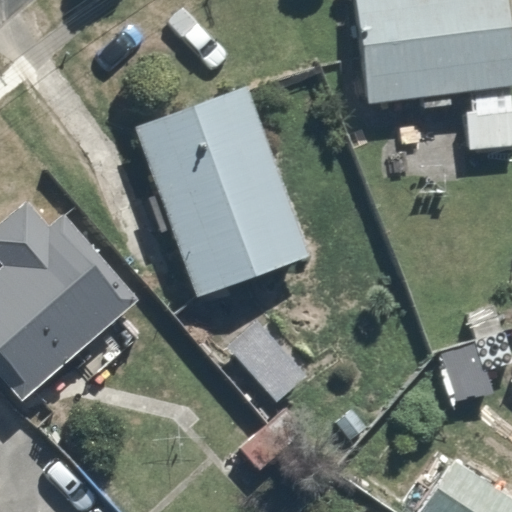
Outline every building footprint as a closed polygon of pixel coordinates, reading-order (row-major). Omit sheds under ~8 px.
[(360,0),(370,102),(509,90),(501,0),(360,0)] [(74,113),(128,294),(243,260),(188,79),(74,113)] [(511,106),(462,111),(466,149),(511,145),(511,106)] [(0,360),(71,300),(0,216),(0,360)] [(497,296),(456,305),(469,364),(510,355),(497,296)] [(241,320),(210,347),(255,399),(286,371),(241,320)] [(511,353),(497,371),(511,383),(511,353)] [(204,377),(169,407),(203,446),(237,416),(204,377)] [(511,511),(511,501),(403,413),(354,473),(402,511),(511,511)]
